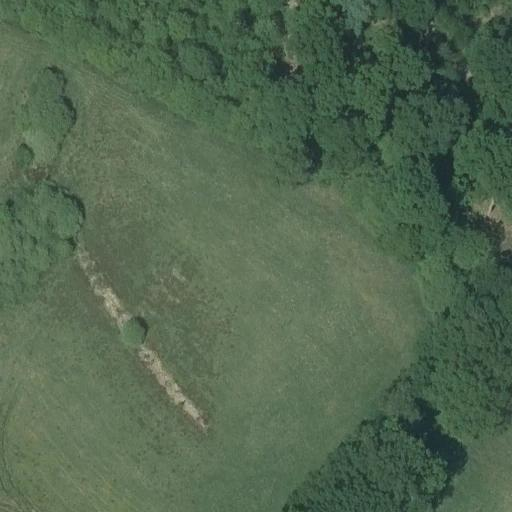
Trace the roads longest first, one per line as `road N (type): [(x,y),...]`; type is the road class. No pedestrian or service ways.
road 1 (track): [(349,511),(511,328)]
road 2 (track): [(389,0),(511,125)]
